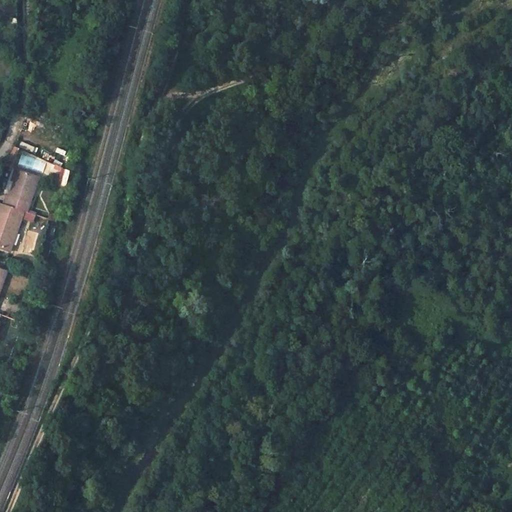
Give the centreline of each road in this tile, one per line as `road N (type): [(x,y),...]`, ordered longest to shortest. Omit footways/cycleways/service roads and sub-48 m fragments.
road 1 (track): [(188,0),(145,122),(112,260),(6,511)]
road 2 (track): [(201,94),(169,138),(114,341),(44,511)]
road 3 (track): [(347,0),(280,58),(235,82),(158,98)]
road 4 (residential): [(26,0),(21,91),(13,139),(0,158)]
